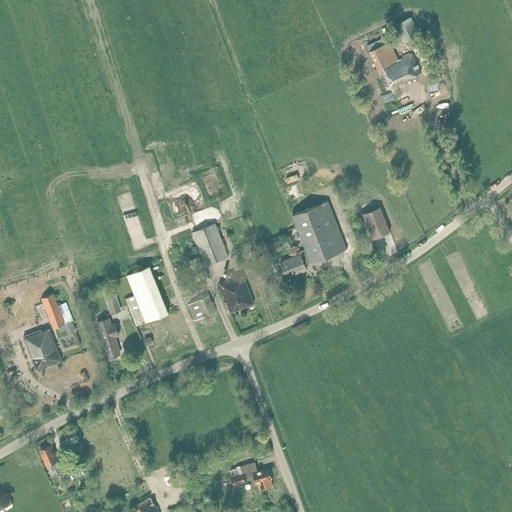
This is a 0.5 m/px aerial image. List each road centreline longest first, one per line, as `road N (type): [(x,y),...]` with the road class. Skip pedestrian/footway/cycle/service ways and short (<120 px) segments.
road 1 (unclassified): [(239,344),(430,245),(511,177)]
road 2 (unclassified): [(0,453),(239,344)]
road 3 (unclassified): [(300,511),(239,344)]
